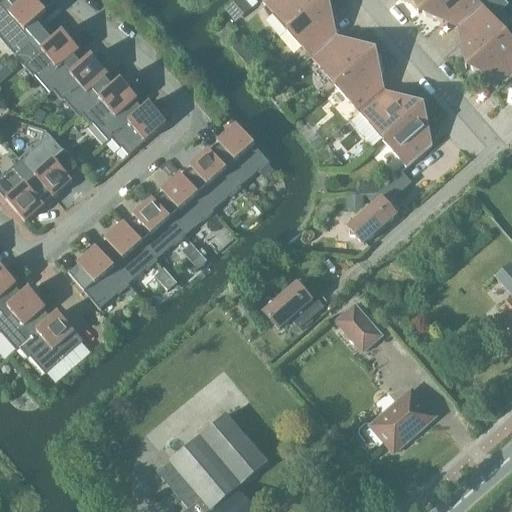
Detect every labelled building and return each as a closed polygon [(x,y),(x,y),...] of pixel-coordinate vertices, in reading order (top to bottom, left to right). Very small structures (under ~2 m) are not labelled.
[(0,0),(0,3),(8,13),(23,0),(0,0)] [(15,59),(28,47),(48,30),(40,20),(46,14),(33,0),(23,0),(8,13),(0,3),(0,40),(15,57),(14,58),(15,59)] [(238,0),(236,2),(225,13),(234,23),(250,8),(243,0),(238,0)] [(267,0),(263,4),(287,32),(323,0),(267,0)] [(323,0),(287,32),(311,59),(330,43),(321,33),(333,22),(329,4),(325,0),(323,0)] [(417,14),(418,14),(434,0),(414,0),(416,7),(420,11),(417,14)] [(454,13),(463,23),(482,7),(476,0),(434,0),(418,14),(418,15),(421,12),(426,17),(443,23),(454,13)] [(465,69),(466,70),(506,34),(482,7),(463,23),(472,34),(460,44),(464,62),(468,67),(465,69)] [(50,95),(53,92),(67,81),(58,70),(77,54),(79,52),(63,33),(56,39),(48,30),(28,47),(36,56),(23,68),(24,68),(33,78),(34,77),(50,95)] [(511,40),(506,34),(466,70),(469,68),(473,72),(491,78),(502,68),(511,79),(511,78),(511,40)] [(311,59),(335,87),(375,51),(372,53),(368,49),(351,43),(339,53),(330,43),(311,59)] [(335,87),(359,114),(378,97),(369,87),(381,77),(377,59),(373,54),(376,52),(375,51),(335,87)] [(79,119),(82,116),(96,105),(87,95),(106,78),(108,76),(92,57),(85,63),(77,54),(58,70),(67,81),(53,92),(62,102),(63,101),(79,119)] [(111,141),(112,141),(125,129),(116,119),(135,102),(137,101),(121,81),(114,87),(106,78),(87,95),(96,105),(82,116),(91,127),(92,125),(108,143),(111,141)] [(359,114),(383,142),(423,106),(420,108),(416,103),(398,97),(387,108),(378,97),(359,114)] [(125,129),(112,141),(120,151),(121,149),(128,157),(166,124),(150,105),(143,111),(135,102),(116,119),(125,129)] [(423,106),(383,142),(407,170),(426,153),(417,142),(429,132),(425,114),(421,109),(424,107),(423,106)] [(37,112),(32,121),(41,125),(45,117),(37,112)] [(218,144),(209,152),(240,188),(257,173),(259,175),(270,165),(236,126),(216,143),(218,144)] [(21,162),(52,198),(53,200),(72,183),(71,182),(80,174),(81,175),(82,174),(77,169),(74,165),(48,135),(47,136),(49,138),(32,153),(30,151),(19,160),(21,162)] [(190,169),(181,176),(212,212),(229,197),(231,199),(242,190),(240,188),(209,152),(208,150),(188,167),(190,169)] [(81,158),(74,165),(77,169),(85,162),(81,158)] [(52,198),(21,162),(4,177),(2,175),(0,177),(0,195),(25,224),(44,207),(43,206),(52,198)] [(168,167),(162,173),(167,179),(173,173),(168,167)] [(356,220),(351,220),(350,226),(347,228),(350,231),(349,237),(355,238),(363,246),(397,217),(387,206),(412,184),(402,174),(381,192),(378,195),(370,202),(373,205),(356,220)] [(162,193),(153,201),(184,236),(201,222),(203,224),(214,214),(212,212),(181,176),(180,175),(160,192),(162,193)] [(359,190),(356,190),(356,196),(378,195),(381,192),(375,185),(361,186),(359,188),(359,190)] [(363,197),(347,198),(347,210),(363,209),(363,197)] [(134,217),(125,225),(156,261),(173,246),(175,248),(186,238),(184,236),(153,201),(152,199),(132,216),(134,217)] [(106,242),(97,250),(128,285),(145,271),(147,273),(158,263),(156,261),(125,225),(124,224),(104,240),(106,242)] [(128,285),(97,250),(96,248),(76,265),(78,266),(69,274),(68,273),(67,274),(101,313),(102,312),(100,310),(117,295),(119,297),(130,287),(128,285)] [(511,267),(510,265),(495,278),(511,297),(511,300),(501,310),(511,322),(504,329),(511,337),(511,267)] [(0,316),(4,313),(0,309),(0,299),(16,285),(0,266),(0,316)] [(277,301),(266,300),(265,311),(263,314),(265,317),(265,323),(271,323),(278,332),(291,321),(299,331),(324,309),(315,298),(311,301),(297,284),(277,301)] [(0,335),(1,334),(16,352),(33,337),(24,327),(45,309),(29,290),(22,296),(15,287),(17,285),(16,285),(0,299),(0,309),(4,313),(0,316),(0,335)] [(337,323),(363,353),(381,338),(355,307),(337,323)] [(33,337),(16,352),(17,352),(20,350),(29,360),(30,358),(46,376),(83,343),(58,314),(51,320),(44,311),(46,310),(45,309),(24,327),(33,337)] [(113,321),(108,325),(118,337),(123,333),(113,321)] [(371,428),(394,454),(434,419),(411,392),(371,428)] [(226,417),(169,465),(209,511),(256,511),(237,490),(267,465),(226,417)]
